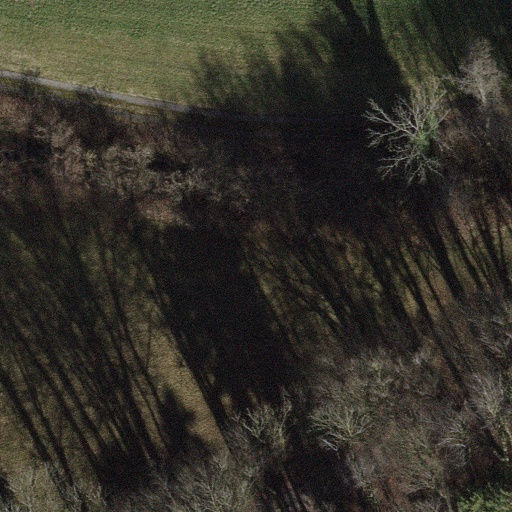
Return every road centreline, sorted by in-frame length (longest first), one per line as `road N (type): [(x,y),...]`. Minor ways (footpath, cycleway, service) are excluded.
road 1 (track): [(511,105),(275,125),(161,113),(0,81)]
road 2 (track): [(269,511),(511,389)]
